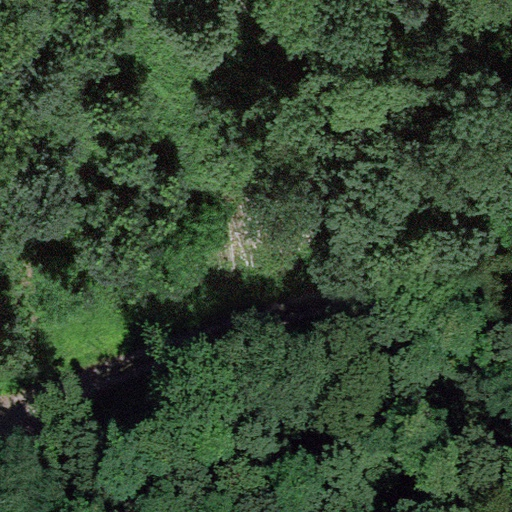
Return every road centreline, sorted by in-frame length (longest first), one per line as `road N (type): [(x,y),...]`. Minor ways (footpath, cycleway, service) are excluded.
road 1 (track): [(0,401),(308,296),(511,241)]
road 2 (track): [(40,389),(60,511)]
